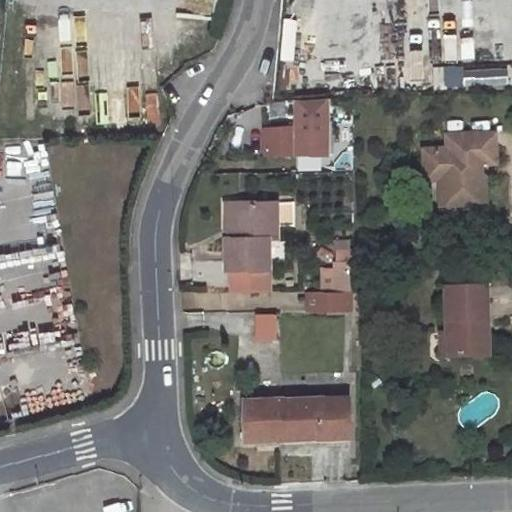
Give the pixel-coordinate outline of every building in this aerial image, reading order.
[(329,100),(299,101),(301,155),(331,154),(329,100)] [(492,134),(444,136),(445,149),(422,151),(423,174),(439,173),(444,177),(446,210),(484,208),(483,178),(474,170),(474,165),(492,164),(492,134)] [(444,177),(439,173),(423,174),(423,181),(438,180),(440,210),(446,210),(444,177)] [(227,203),(228,238),(236,237),(236,203),(227,203)] [(273,270),(272,241),(281,241),(281,203),(236,203),(236,237),(228,238),(228,270),(273,270)] [(339,262),(339,291),(353,290),(353,262),(339,262)] [(489,355),(488,286),(447,288),(448,334),(448,356),(489,355)] [(256,339),(273,338),(272,315),(254,316),(256,339)] [(350,438),(349,398),(246,400),(247,441),(350,438)]
